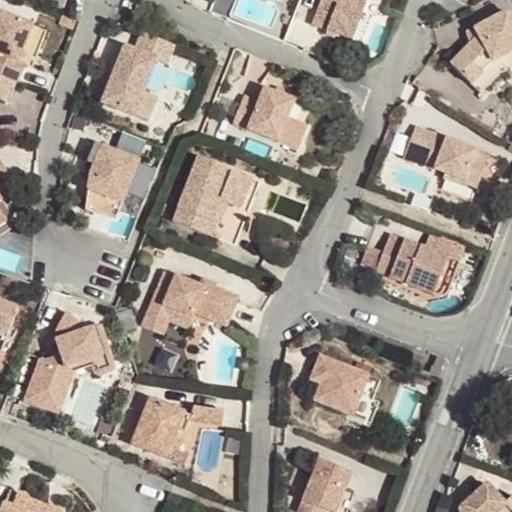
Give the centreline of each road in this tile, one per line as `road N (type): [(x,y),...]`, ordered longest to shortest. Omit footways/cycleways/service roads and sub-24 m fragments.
road 1 (residential): [(99,0),(49,131),(45,263),(111,287)]
road 2 (residential): [(384,94),(227,34),(197,35),(108,0)]
road 3 (residential): [(300,286),(283,310),(269,361),(262,511)]
road 4 (residential): [(384,94),(300,286)]
road 5 (residential): [(478,344),(461,346),(300,286)]
road 6 (residential): [(414,511),(478,344)]
road 7 (residential): [(0,445),(136,498),(131,511)]
